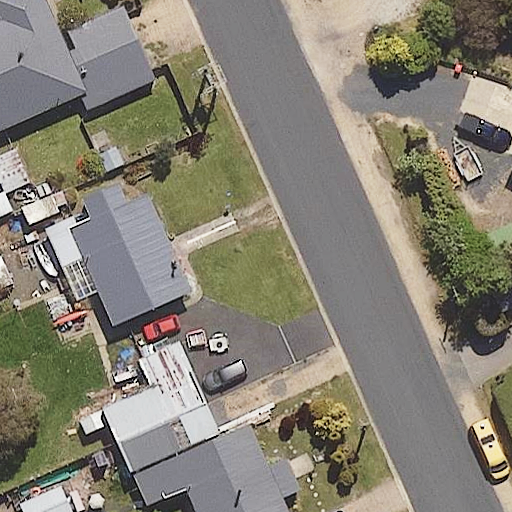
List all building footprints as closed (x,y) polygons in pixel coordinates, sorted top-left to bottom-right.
[(60,35),(44,0),(0,0),(0,5),(5,17),(0,19),(0,126),(79,92),(86,107),(153,78),(122,8),(60,35)] [(0,192),(29,181),(15,147),(0,152),(0,192)] [(187,291),(137,171),(80,195),(86,210),(46,227),(75,297),(97,288),(112,322),(187,291)] [(133,474),(220,435),(177,341),(138,359),(150,386),(103,408),(133,474)] [(220,435),(133,474),(147,503),(185,486),(196,511),(287,511),(281,498),(299,489),(285,457),(267,465),(247,422),(220,435)] [(125,511),(108,468),(57,487),(66,511),(125,511)]
